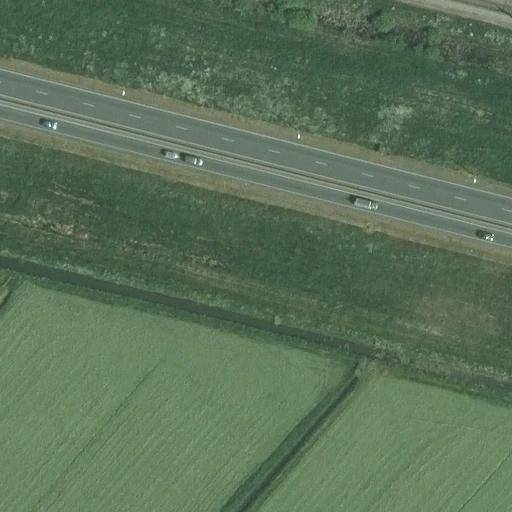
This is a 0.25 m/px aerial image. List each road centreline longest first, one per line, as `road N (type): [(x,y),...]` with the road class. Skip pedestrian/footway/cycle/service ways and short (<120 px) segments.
road 1 (trunk): [(0,116),(511,246)]
road 2 (trunk): [(511,212),(0,83)]
